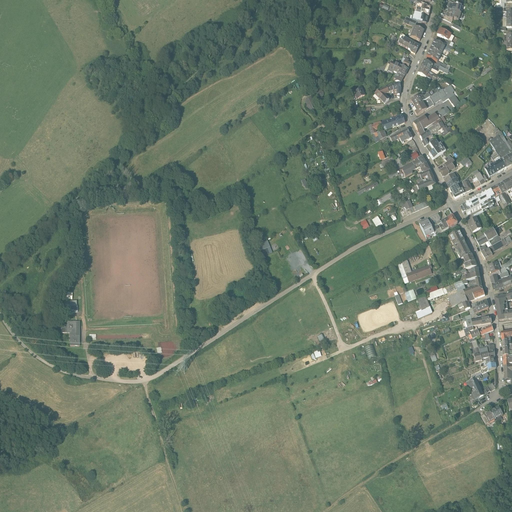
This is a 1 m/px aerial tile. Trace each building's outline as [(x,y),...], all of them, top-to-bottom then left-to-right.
[(454,4),(448,3),(447,6),(448,6),(447,10),(448,11),(445,17),(452,20),(453,19),(458,22),(460,18),(461,14),(459,13),(461,6),(454,4)] [(429,10),(419,8),(418,10),(420,10),(419,15),(428,16),(429,10)] [(428,16),(419,15),(416,14),(413,14),(412,14),(411,20),(417,21),(417,22),(426,24),(428,16)] [(419,41),(423,31),(415,28),(411,38),(419,41)] [(454,36),(440,29),(437,35),(440,37),(443,39),(443,38),(446,39),(451,42),(454,36)] [(411,42),(407,40),(405,39),(404,38),(403,40),(402,42),(399,41),(398,45),(403,47),(408,49),(411,42)] [(445,47),(434,41),(430,49),(441,54),(445,47)] [(441,54),(430,49),(426,56),(437,62),(441,54)] [(432,65),(424,61),(421,68),(428,72),(431,67),(434,69),(437,71),(439,68),(432,65)] [(390,64),(390,65),(388,64),(385,71),(387,72),(392,74),(393,72),(396,73),(400,66),(395,64),(394,65),(390,64)] [(407,70),(400,66),(396,73),(399,75),(404,77),(407,70)] [(428,72),(421,68),(417,74),(430,80),(431,78),(432,78),(433,77),(432,77),(428,75),(428,76),(427,75),(428,72)] [(415,107),(412,108),(417,116),(426,110),(434,105),(444,99),(445,102),(448,100),(453,96),(452,93),(453,92),(451,88),(450,88),(449,86),(441,91),(429,98),(415,107)] [(386,88),(379,90),(375,94),(379,99),(384,95),(388,93),(386,88)] [(434,91),(427,95),(429,98),(441,91),(439,88),(434,91)] [(325,97),(325,95),(325,93),(323,91),(322,90),(320,89),(318,90),(316,91),(315,93),(314,95),(315,97),(316,99),(318,100),(320,100),(322,100),(324,98),(325,97)] [(352,94),(354,97),(355,96),(357,100),(365,96),(362,89),(352,94)] [(389,100),(384,95),(379,99),(384,104),(389,100)] [(417,98),(411,101),(415,107),(429,98),(427,95),(423,98),(422,96),(417,98)] [(453,96),(448,100),(452,105),(457,102),(457,101),(453,96)] [(442,110),(435,115),(439,120),(446,115),(442,110)] [(429,119),(427,120),(428,123),(426,124),(428,127),(439,120),(435,115),(434,115),(428,118),(429,119)] [(401,116),(392,119),(396,127),(404,123),(401,116)] [(424,117),(417,121),(421,128),(422,128),(423,130),(427,128),(428,127),(426,124),(428,123),(427,120),(426,121),(424,117)] [(392,119),(388,121),(391,128),(396,127),(392,119)] [(428,127),(427,128),(429,131),(441,124),(439,120),(428,127)] [(388,121),(380,124),(381,126),(383,131),(391,128),(388,121)] [(421,128),(417,121),(413,124),(417,131),(420,137),(424,134),(421,128)] [(429,131),(428,131),(431,136),(442,129),(443,131),(443,132),(444,131),(446,130),(444,128),(443,128),(441,124),(429,131)] [(407,130),(401,133),(403,137),(399,139),(401,142),(401,143),(405,141),(406,142),(412,139),(409,134),(407,130)] [(424,134),(420,137),(423,143),(426,141),(425,139),(431,136),(428,131),(424,134)] [(401,133),(392,137),(395,141),(398,140),(399,139),(403,137),(401,133)] [(507,143),(502,134),(490,144),(495,150),(501,159),(506,168),(506,169),(511,165),(507,157),(511,154),(511,151),(507,143)] [(429,154),(433,160),(445,152),(440,144),(438,145),(436,142),(432,144),(429,145),(433,151),(429,154)] [(495,150),(489,154),(494,162),(496,161),(497,162),(492,165),(497,174),(506,168),(501,159),(495,150)] [(422,157),(417,160),(422,166),(426,164),(422,157)] [(467,158),(461,164),(463,167),(470,161),(467,158)] [(392,159),(381,163),(383,168),(394,163),(392,159)] [(417,160),(414,162),(415,163),(412,164),(415,170),(420,168),(422,166),(417,160)] [(448,163),(443,166),(444,169),(440,172),(443,178),(449,173),(455,168),(452,165),(454,163),(452,160),(448,163)] [(412,164),(401,170),(405,177),(412,173),(411,172),(415,170),(412,164)] [(426,164),(422,166),(420,168),(423,174),(426,173),(430,171),(426,164)] [(492,165),(485,170),(490,178),(497,174),(492,165)] [(480,173),(475,176),(476,177),(477,179),(478,181),(479,183),(484,179),(482,176),(480,173)] [(454,175),(445,181),(447,185),(456,179),(454,175)] [(456,179),(447,185),(449,189),(453,187),(454,187),(455,185),(459,183),(456,179)] [(429,182),(420,185),(420,186),(417,187),(418,187),(419,191),(436,184),(434,180),(429,182)] [(511,185),(510,181),(503,184),(508,192),(511,190),(511,192),(511,193),(511,185)] [(378,182),(357,191),(359,194),(379,185),(378,182)] [(503,184),(497,187),(505,200),(507,199),(505,195),(504,194),(508,192),(503,184)] [(465,189),(463,190),(465,194),(472,191),(470,186),(465,189)] [(458,188),(455,190),(453,187),(449,189),(451,192),(453,195),(455,199),(465,194),(463,190),(461,192),(458,188)] [(497,187),(491,191),(495,199),(499,197),(499,200),(503,207),(507,205),(505,200),(497,187)] [(495,199),(491,191),(467,204),(460,208),(463,214),(465,212),(467,215),(481,208),(483,211),(494,205),(492,201),(495,199)] [(379,205),(395,197),(392,192),(377,201),(379,205)] [(409,201),(403,203),(406,210),(412,208),(409,201)] [(406,210),(401,212),(403,218),(427,207),(425,202),(412,208),(406,210)] [(373,220),(378,229),(384,225),(379,216),(373,220)] [(458,224),(453,216),(448,219),(450,224),(447,226),(449,229),(458,224)] [(480,230),(473,216),(471,217),(473,220),(478,231),(480,230)] [(448,219),(441,223),(443,227),(445,231),(449,229),(447,226),(450,224),(448,219)] [(360,223),(363,230),(370,227),(367,220),(360,223)] [(478,231),(473,220),(468,223),(473,233),(478,231)] [(427,222),(418,226),(426,241),(434,237),(427,222)] [(493,230),(484,235),(486,238),(488,242),(492,239),(497,236),(493,230)] [(459,231),(449,236),(454,245),(464,241),(459,231)] [(503,241),(508,237),(511,235),(509,231),(499,238),(501,242),(503,241)] [(497,236),(492,239),(494,241),(490,243),(492,248),(497,245),(501,242),(499,238),(497,236)] [(511,243),(508,237),(503,241),(507,246),(511,243)] [(486,238),(477,243),(479,247),(483,245),(488,242),(486,238)] [(262,258),(272,253),(267,241),(264,243),(264,242),(261,243),(261,244),(257,246),(262,258)] [(464,241),(454,245),(461,259),(464,259),(472,255),(464,241)] [(492,248),(490,249),(489,249),(491,254),(507,246),(503,241),(501,242),(497,245),(492,248)] [(489,249),(487,250),(485,246),(480,249),(481,254),(485,260),(492,256),(491,254),(489,249)] [(472,255),(464,259),(466,264),(475,262),(472,255)] [(406,260),(400,262),(405,278),(411,275),(406,260)] [(511,262),(511,261),(503,266),(506,270),(511,265),(511,262)] [(496,263),(488,267),(491,275),(498,272),(500,271),(499,269),(496,263)] [(503,266),(499,269),(500,271),(498,272),(500,275),(503,274),(508,273),(506,270),(503,266)] [(429,269),(417,273),(420,279),(431,275),(429,269)] [(411,275),(405,278),(408,284),(420,279),(417,273),(411,275)] [(511,282),(511,278),(503,281),(502,281),(504,289),(509,286),(511,285),(511,282)] [(498,282),(492,284),(493,291),(504,289),(502,281),(498,282)] [(481,283),(476,285),(477,287),(476,287),(471,289),(473,294),(483,291),(481,283)] [(456,290),(454,285),(437,291),(428,295),(424,296),(427,302),(456,290)] [(413,290),(404,294),(407,303),(416,299),(413,290)] [(483,291),(466,298),(468,302),(468,303),(485,296),(483,291)] [(465,297),(464,292),(459,293),(458,294),(462,304),(463,304),(462,304),(468,302),(466,298),(465,297)] [(458,294),(448,298),(452,308),(458,306),(462,304),(458,294)] [(416,299),(421,311),(429,308),(427,302),(424,296),(416,299)] [(505,297),(495,299),(496,304),(497,309),(507,307),(507,302),(505,297)] [(77,302),(64,303),(64,308),(60,309),(60,313),(67,313),(67,314),(75,314),(78,314),(77,302)] [(486,302),(476,307),(476,309),(477,309),(478,313),(488,308),(486,302)] [(507,307),(497,309),(498,313),(499,321),(504,321),(504,313),(504,311),(508,310),(507,307)] [(415,313),(418,320),(432,314),(429,308),(421,311),(415,313)] [(480,320),(472,322),(472,323),(467,324),(468,329),(473,328),(473,327),(481,326),(480,320)] [(77,323),(67,323),(67,327),(61,327),(61,335),(70,335),(70,347),(79,347),(80,323),(77,323)] [(492,327),(478,332),(480,337),(493,331),(492,327)] [(511,331),(501,334),(502,340),(508,338),(511,337),(511,331)] [(436,332),(426,337),(428,342),(438,338),(436,332)] [(478,332),(471,336),(473,341),(480,337),(478,332)] [(376,357),(374,345),(366,347),(368,359),(376,357)] [(487,348),(484,349),(483,347),(482,347),(481,345),(478,347),(479,350),(481,355),(482,360),(483,360),(486,359),(489,358),(488,353),(487,348)] [(508,357),(503,357),(504,367),(510,367),(510,365),(511,364),(511,360),(509,360),(508,357)] [(495,365),(487,367),(487,368),(483,371),(484,372),(481,373),(482,376),(485,374),(486,374),(488,373),(496,369),(495,365)] [(475,379),(467,383),(467,385),(469,384),(471,390),(473,389),(475,392),(480,389),(475,379)] [(489,386),(484,388),(487,394),(496,390),(492,384),(489,386)] [(480,389),(475,392),(475,393),(470,396),(471,398),(470,398),(470,400),(474,398),(475,401),(483,397),(480,389)] [(499,408),(491,412),(496,420),(501,417),(503,416),(499,408)] [(491,412),(484,416),(489,424),(495,420),(496,420),(491,412)]
